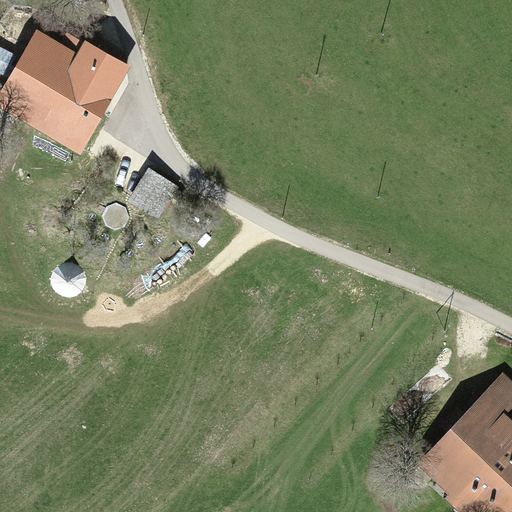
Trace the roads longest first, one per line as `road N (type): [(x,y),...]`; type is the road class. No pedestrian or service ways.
road 1 (track): [(111,0),(137,76),(133,122),(142,152),(180,179),(511,337)]
road 2 (track): [(0,259),(88,177),(133,122)]
